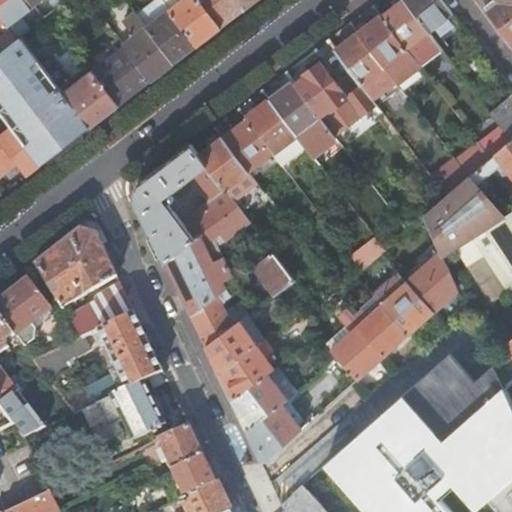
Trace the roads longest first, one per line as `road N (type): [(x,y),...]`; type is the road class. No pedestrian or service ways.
road 1 (residential): [(90,175),(252,511)]
road 2 (residential): [(90,175),(318,0)]
